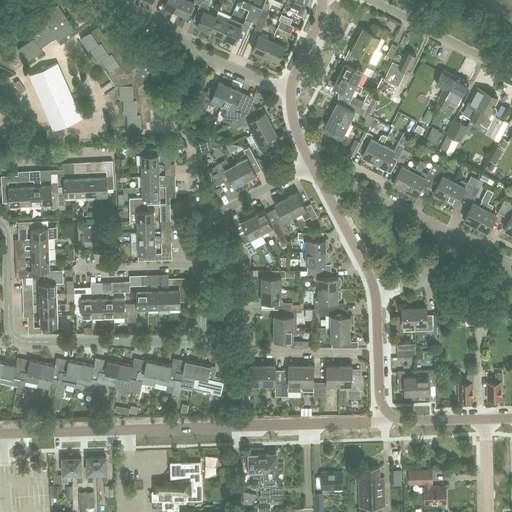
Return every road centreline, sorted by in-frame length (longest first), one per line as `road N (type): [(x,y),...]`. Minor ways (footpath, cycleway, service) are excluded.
road 1 (residential): [(387,415),(372,423),(0,434)]
road 2 (residential): [(200,313),(198,335),(185,343),(13,337)]
road 3 (residential): [(293,87),(198,54),(111,0)]
road 4 (residential): [(511,74),(370,0)]
road 5 (residential): [(377,292),(311,165)]
road 6 (residential): [(354,351),(251,350),(243,313)]
road 7 (residential): [(72,271),(198,267)]
road 8 (residential): [(387,415),(379,402),(377,292)]
road 9 (residential): [(311,165),(203,223)]
